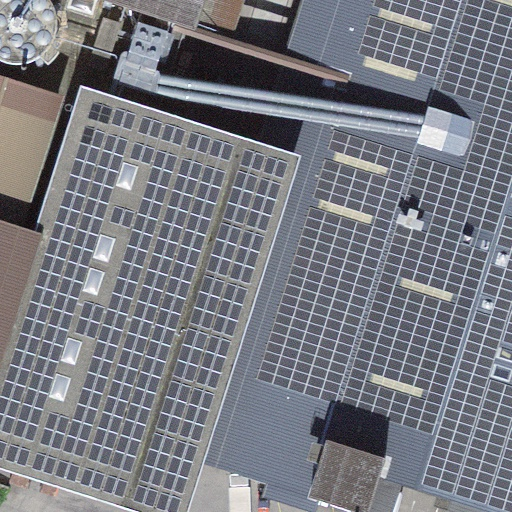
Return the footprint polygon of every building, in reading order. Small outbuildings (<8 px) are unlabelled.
[(75,105),(82,87),(110,96),(118,72),(107,69),(125,18),(128,6),(109,0),(0,0),(0,80),(50,97),(55,99),(75,105)] [(109,0),(128,6),(183,23),(190,0),(109,0)] [(301,156),(203,465),(267,486),(263,496),(310,511),(314,511),(318,501),(353,511),(368,511),(379,479),(401,485),(450,501),(447,511),(451,511),(511,511),(511,0),(303,0),(259,142),(301,156)] [(0,218),(34,229),(75,105),(55,99),(50,97),(0,80),(0,218)] [(110,96),(82,87),(75,105),(34,229),(42,235),(0,368),(0,468),(130,511),(186,511),(203,465),(301,156),(259,142),(110,96)] [(0,368),(42,235),(0,221),(0,368)] [(392,511),(401,485),(379,479),(368,511),(392,511)]
